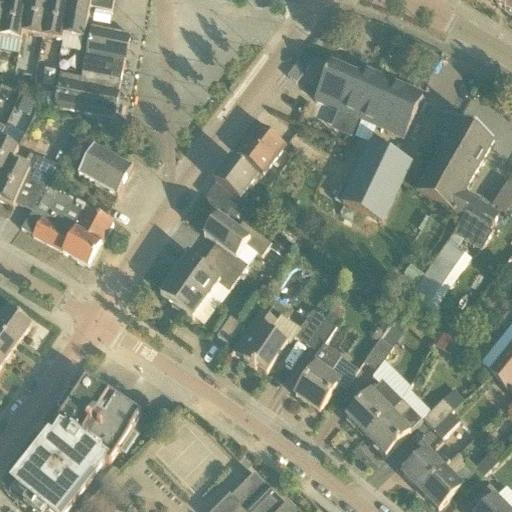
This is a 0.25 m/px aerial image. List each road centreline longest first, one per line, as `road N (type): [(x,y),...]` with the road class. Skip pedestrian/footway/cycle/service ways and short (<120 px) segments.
road 1 (residential): [(94,324),(325,0)]
road 2 (residential): [(94,324),(355,511)]
road 3 (residential): [(0,453),(94,324)]
